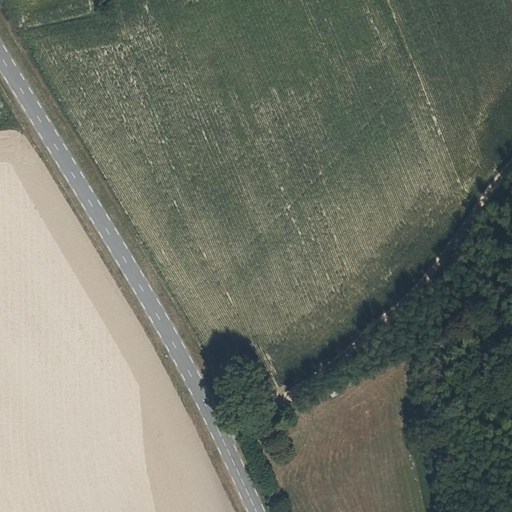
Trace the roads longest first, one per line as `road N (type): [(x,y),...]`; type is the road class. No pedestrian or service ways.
road 1 (tertiary): [(255,511),(183,364),(0,55)]
road 2 (track): [(511,181),(413,303),(343,370),(221,440)]
